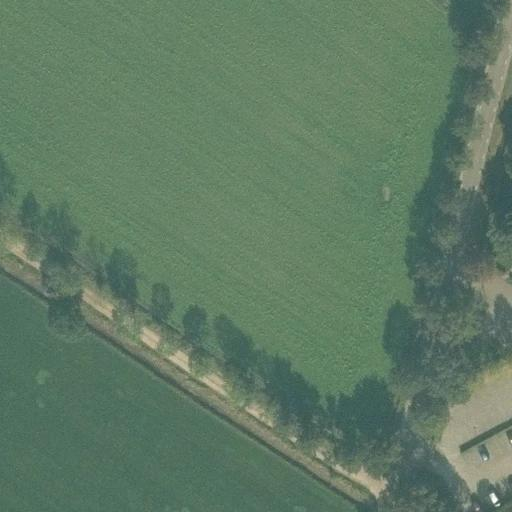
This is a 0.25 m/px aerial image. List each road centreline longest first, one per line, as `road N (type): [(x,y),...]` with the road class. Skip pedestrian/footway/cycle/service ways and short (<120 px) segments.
road 1 (unclassified): [(390,511),(511,0)]
road 2 (track): [(0,236),(332,465),(395,488)]
